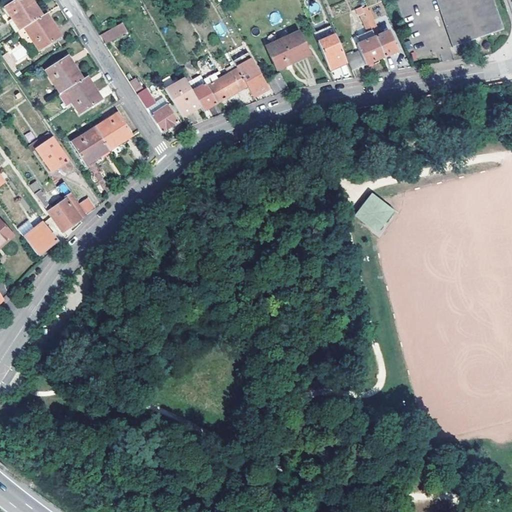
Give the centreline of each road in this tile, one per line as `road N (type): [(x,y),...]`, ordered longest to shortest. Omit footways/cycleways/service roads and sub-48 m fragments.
road 1 (tertiary): [(171,164),(199,144),(305,106),(511,65)]
road 2 (tertiary): [(0,365),(78,252),(171,164)]
road 3 (residential): [(171,164),(65,0)]
